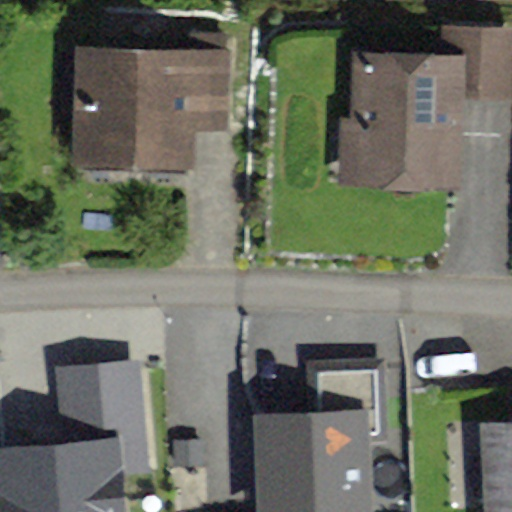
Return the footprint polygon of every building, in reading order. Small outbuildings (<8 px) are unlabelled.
[(450,72),(346,70),(344,207),(474,210),(476,111),(511,112),(511,39),(451,38),(450,72)] [(227,60),(82,63),(84,181),(199,179),(199,144),(228,143),(227,60)] [(122,494),(114,382),(52,386),(57,467),(0,470),(0,511),(96,511),(95,496),(122,494)] [(366,384),(317,388),(320,431),(263,436),(269,511),(355,511),(352,460),(372,458),(366,384)] [(511,511),(511,420),(490,421),(493,511),(511,511)]
